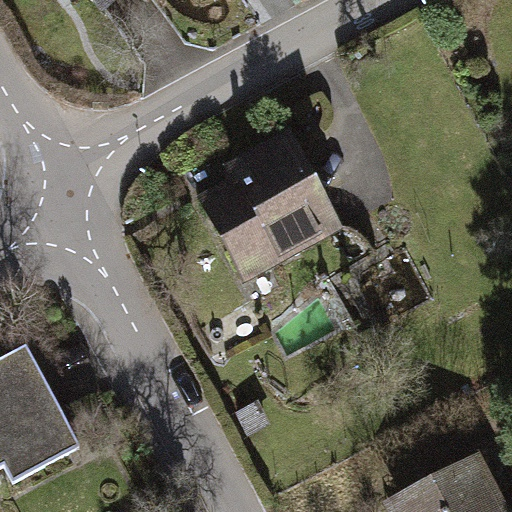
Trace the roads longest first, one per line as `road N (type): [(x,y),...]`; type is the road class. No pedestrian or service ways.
road 1 (residential): [(59,192),(168,117),(381,0)]
road 2 (residential): [(59,192),(230,511)]
road 3 (residential): [(0,80),(59,192)]
